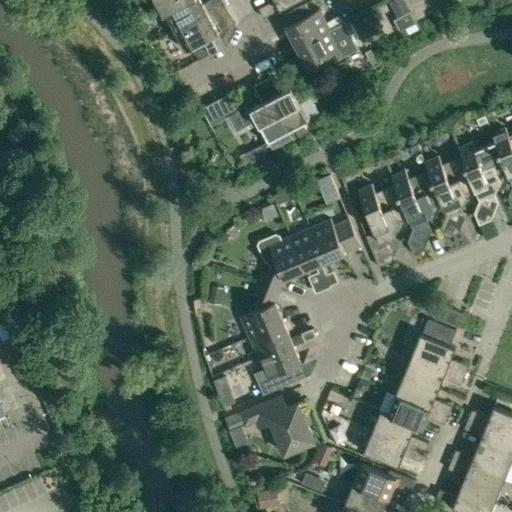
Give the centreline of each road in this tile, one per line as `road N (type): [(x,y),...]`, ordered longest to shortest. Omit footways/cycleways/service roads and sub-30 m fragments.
road 1 (residential): [(325,372),(359,300),(511,240)]
road 2 (residential): [(420,511),(511,295)]
road 3 (residential): [(191,78),(262,38),(241,0)]
